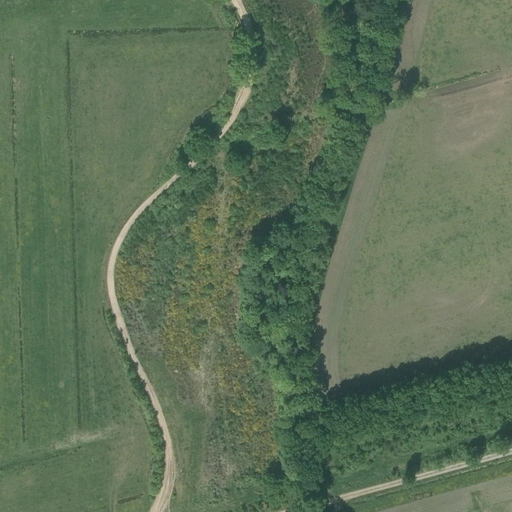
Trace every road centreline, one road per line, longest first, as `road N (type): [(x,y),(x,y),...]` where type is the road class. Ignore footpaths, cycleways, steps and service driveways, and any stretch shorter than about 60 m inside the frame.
road 1 (track): [(155,511),(165,442),(118,326),(113,261),(139,212),(240,108),(253,62),(234,0)]
road 2 (track): [(291,511),(511,453)]
